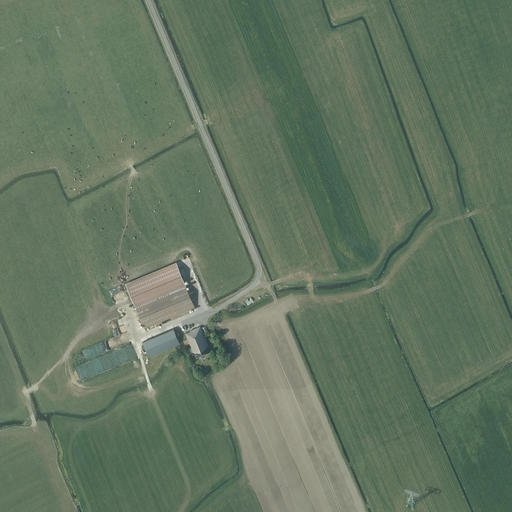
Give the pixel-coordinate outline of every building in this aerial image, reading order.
[(133,305),(145,330),(194,307),(183,282),(133,305)] [(255,297),(252,299),(250,296),(246,299),(249,304),(257,300),(255,297)] [(121,318),(109,323),(115,336),(121,334),(118,327),(123,325),(121,318)] [(194,351),(196,357),(211,351),(200,326),(191,330),(191,331),(186,334),(193,352),(194,351)] [(179,343),(173,329),(142,342),(148,356),(179,343)]
